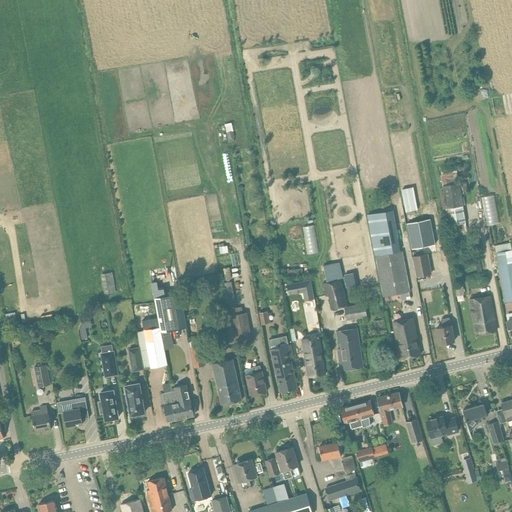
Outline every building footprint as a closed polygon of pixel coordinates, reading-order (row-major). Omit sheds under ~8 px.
[(234,131),(227,132),(228,139),(229,142),(234,141),(234,138),(235,138),(234,131)] [(457,169),(440,171),(452,239),(468,237),(457,169)] [(497,223),(492,194),(482,196),(487,225),(497,223)] [(368,215),(376,256),(400,251),(393,211),(368,215)] [(407,224),(407,225),(411,249),(435,244),(430,219),(407,224)] [(314,224),(302,226),(307,254),(319,251),(314,224)] [(224,246),(224,243),(218,244),(220,254),(228,252),(227,245),(224,246)] [(511,249),(496,253),(504,302),(511,300),(511,249)] [(400,251),(376,256),(384,297),(410,292),(402,251),(400,251)] [(428,254),(413,257),(417,277),(431,275),(428,254)] [(326,280),(343,276),(340,262),(323,266),(326,280)] [(478,276),(469,277),(471,288),(486,285),(482,262),(476,263),(478,276)] [(112,272),(101,274),(104,294),(116,292),(112,272)] [(342,278),(327,282),(323,283),(326,296),(328,295),(331,310),(345,307),(346,319),(367,316),(365,301),(361,301),(361,304),(349,306),(342,278)] [(310,280),(286,284),(288,294),(302,292),(312,290),(310,280)] [(211,281),(208,290),(217,293),(220,284),(211,281)] [(233,284),(225,285),(236,345),(253,341),(247,312),(243,313),(242,307),(237,308),(233,284)] [(418,287),(421,301),(431,299),(427,285),(418,287)] [(463,286),(454,288),(455,296),(464,295),(463,286)] [(155,298),(159,319),(161,332),(187,327),(180,293),(155,298)] [(497,330),(495,320),(492,297),(471,300),(476,333),(497,330)] [(269,323),(268,311),(259,313),(261,324),(269,323)] [(454,341),(449,318),(443,319),(440,317),(434,318),(433,321),(434,328),(436,329),(439,344),(454,341)] [(135,324),(140,348),(144,368),(151,367),(151,368),(167,365),(165,352),(161,332),(159,319),(135,324)] [(393,323),(398,349),(400,359),(420,355),(415,328),(413,319),(393,323)] [(363,367),(361,357),(356,329),(338,332),(340,342),(341,342),(342,347),(338,350),(342,371),(363,367)] [(325,374),(323,364),(319,337),(302,340),(308,377),(325,374)] [(293,359),(291,349),(290,345),(271,349),(280,392),(297,388),(291,359),(293,359)] [(201,346),(191,348),(195,367),(205,365),(201,346)] [(139,347),(129,349),(133,371),(143,369),(139,347)] [(113,352),(103,354),(107,376),(118,374),(113,352)] [(242,400),(240,390),(233,359),(212,363),(221,405),(242,400)] [(57,363),(50,370),(56,375),(62,368),(57,363)] [(46,364),(35,367),(39,386),(50,384),(46,364)] [(266,391),(264,381),(260,365),(252,367),(253,374),(246,375),(250,395),(266,391)] [(139,383),(125,386),(127,396),(126,397),(127,405),(129,404),(131,415),(134,415),(134,416),(141,415),(141,413),(144,413),(139,383)] [(176,391),(173,391),(173,392),(176,393),(179,407),(179,409),(180,409),(182,418),(194,416),(191,406),(188,391),(186,385),(175,387),(176,391)] [(118,417),(113,390),(113,388),(100,390),(102,401),(99,401),(101,412),(104,412),(105,420),(108,419),(109,421),(116,420),(115,418),(118,417)] [(165,393),(162,394),(164,403),(166,412),(169,422),(182,418),(180,409),(179,409),(179,407),(176,393),(173,392),(173,391),(165,393)] [(402,407),(401,403),(399,393),(378,398),(385,425),(394,423),(391,410),(402,407)] [(370,400),(355,404),(362,426),(363,425),(363,427),(371,425),(369,416),(374,415),(370,400)] [(511,400),(501,404),(507,422),(511,420),(511,400)] [(89,418),(87,408),(86,401),(71,403),(72,410),(64,411),(67,427),(82,424),(81,419),(89,418)] [(352,428),(362,426),(355,404),(340,409),(344,423),(350,421),(352,428)] [(469,431),(470,431),(483,415),(487,414),(484,404),(463,410),(469,431)] [(41,414),(32,416),(35,432),(51,429),(47,406),(40,407),(40,409),(41,414)] [(443,442),(441,435),(447,433),(448,434),(458,431),(457,427),(454,418),(444,421),(443,416),(426,421),(431,437),(429,437),(431,445),(443,442)] [(413,443),(423,440),(417,419),(407,422),(413,443)] [(498,421),(488,424),(494,443),(503,440),(498,421)] [(355,451),(356,451),(369,447),(367,442),(361,444),(360,440),(352,442),(355,451)] [(338,442),(319,446),(322,460),(341,457),(338,442)] [(375,456),(388,452),(386,443),(372,447),(375,456)] [(276,452),(279,462),(276,463),(275,458),(266,461),(271,476),(279,473),(279,471),(282,470),(285,479),(293,477),(290,468),(298,465),(292,447),(290,448),(289,446),(287,445),(284,447),(283,449),(283,450),(276,452)] [(372,446),(369,447),(356,451),(359,462),(375,457),(375,456),(372,446)] [(256,476),(254,468),(251,459),(234,464),(240,482),(240,481),(243,490),(252,487),(249,479),(256,476)] [(352,459),(343,462),(345,471),(355,469),(352,459)] [(507,461),(496,463),(498,472),(509,469),(507,461)] [(210,494),(206,478),(203,468),(188,472),(193,488),(190,489),(192,499),(210,494)] [(472,470),(464,472),(466,478),(474,476),(472,470)] [(360,488),(358,482),(355,473),(345,476),(347,481),(325,489),(329,501),(339,498),(341,504),(349,502),(347,495),(361,491),(360,488)] [(150,490),(147,490),(152,511),(163,511),(172,510),(166,487),(164,477),(148,481),(150,490)] [(273,487),(275,494),(281,511),(310,511),(305,493),(289,498),(285,483),(273,487)] [(249,511),(281,511),(275,494),(266,497),(269,504),(249,510),(249,511)] [(231,511),(227,497),(214,501),(216,511),(231,511)] [(142,511),(139,499),(121,504),(122,511),(142,511)] [(57,511),(55,500),(38,504),(40,511),(57,511)]
